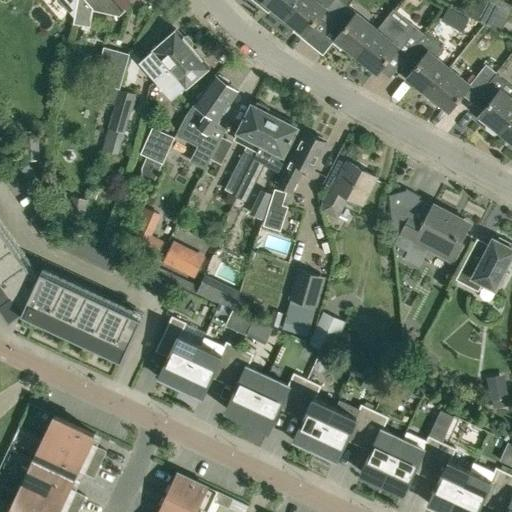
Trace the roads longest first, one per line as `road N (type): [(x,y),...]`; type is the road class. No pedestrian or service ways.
road 1 (residential): [(511,188),(282,66),(207,0)]
road 2 (residential): [(346,511),(156,420)]
road 3 (residential): [(156,420),(0,349)]
